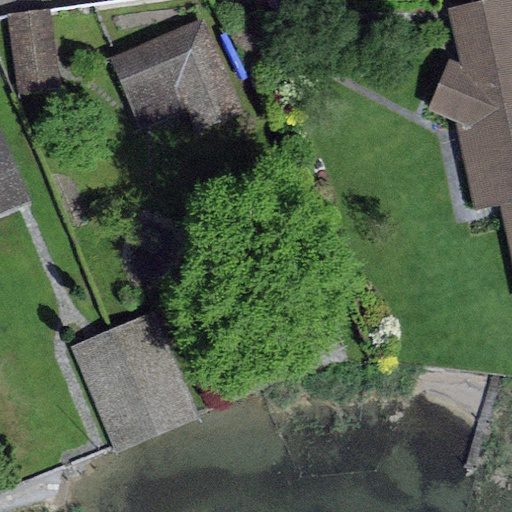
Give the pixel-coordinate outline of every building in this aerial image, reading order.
[(511,1),(451,13),(461,64),(450,60),(428,113),(457,125),(473,209),(500,204),(511,268),(511,1)] [(22,88),(60,83),(50,14),(12,20),(22,88)] [(201,24),(114,61),(151,148),(239,110),(201,24)] [(0,213),(26,202),(0,145),(0,213)] [(158,314),(75,347),(113,444),(197,410),(158,314)]
